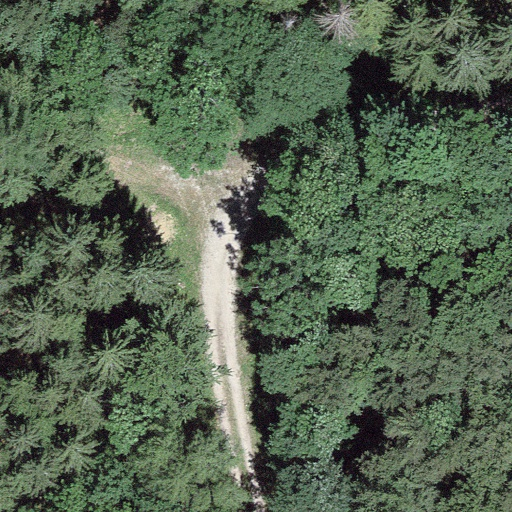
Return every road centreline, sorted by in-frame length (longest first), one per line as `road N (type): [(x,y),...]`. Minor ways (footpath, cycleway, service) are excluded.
road 1 (track): [(511,114),(341,129),(276,160),(229,218),(221,292),(263,511)]
road 2 (track): [(229,218),(68,133),(0,22)]
